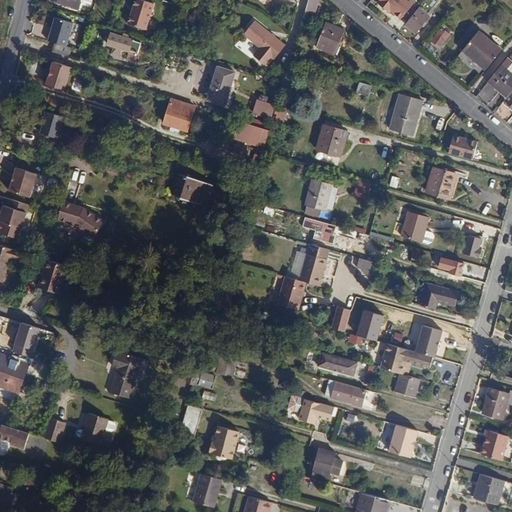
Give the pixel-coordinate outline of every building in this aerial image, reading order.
[(142,0),(137,0),(130,24),(150,30),(158,5),(142,0)] [(179,4),(165,0),(161,0),(157,14),(174,20),(179,4)] [(317,0),(307,0),(305,8),(314,11),(317,0)] [(377,0),(375,2),(383,9),(385,7),(389,9),(400,18),(414,1),(412,0),(377,0)] [(428,15),(417,7),(406,21),(416,30),(428,15)] [(253,20),(243,33),(261,46),(254,55),(266,64),(273,55),(275,56),(285,43),(253,20)] [(316,45),(332,51),(335,42),(338,43),(343,28),(325,21),(316,45)] [(441,27),(431,39),(439,46),(449,34),(441,27)] [(463,50),(473,57),(488,38),(479,31),(463,50)] [(110,33),(107,43),(114,46),(113,50),(119,52),(120,47),(128,50),(131,39),(127,38),(128,34),(123,33),(122,36),(110,33)] [(412,44),(416,48),(425,38),(419,34),(412,44)] [(488,38),(473,57),(486,68),(502,49),(488,38)] [(68,46),(52,41),(49,50),(66,56),(68,46)] [(335,42),(332,51),(337,53),(340,44),(338,43),(335,42)] [(502,62),(488,79),(508,95),(511,90),(511,56),(504,64),(502,62)] [(65,90),(73,66),(52,59),(44,83),(65,90)] [(215,66),(205,98),(223,104),(233,71),(215,66)] [(511,90),(508,95),(503,102),(511,109),(511,90)] [(399,93),(389,128),(415,136),(425,101),(399,93)] [(275,104),(257,99),(252,113),(270,119),(275,104)] [(170,104),(164,123),(186,130),(193,110),(170,104)] [(63,116),(46,110),(39,132),(56,137),(63,116)] [(238,120),(234,132),(243,134),(244,132),(259,136),(262,128),(238,120)] [(323,123),(316,148),(339,154),(346,129),(323,123)] [(480,143),(456,137),(452,155),(476,161),(480,143)] [(15,166),(8,189),(29,196),(36,172),(15,166)] [(433,166),(426,191),(448,198),(455,172),(433,166)] [(178,173),(171,193),(206,205),(213,185),(178,173)] [(312,177),(304,203),(324,209),(332,183),(312,177)] [(367,199),(372,183),(358,180),(354,195),(367,199)] [(28,204),(9,198),(7,206),(2,204),(0,211),(0,232),(15,237),(19,226),(20,226),(28,204)] [(78,205),(63,200),(57,218),(75,224),(93,236),(103,220),(84,208),(82,211),(78,207),(78,205)] [(422,214),(415,212),(406,210),(399,235),(421,241),(424,229),(427,216),(422,214)] [(424,229),(421,241),(427,242),(431,240),(433,234),(430,230),(424,229)] [(299,279),(307,281),(319,284),(329,248),(309,243),(299,279)] [(0,281),(1,282),(10,256),(17,259),(19,250),(0,244),(0,281)] [(441,256),(436,274),(458,280),(463,266),(458,264),(459,261),(441,256)] [(57,292),(66,265),(45,258),(36,286),(57,292)] [(361,258),(358,266),(369,269),(372,261),(361,258)] [(484,266),(473,263),(471,270),(482,273),(484,266)] [(299,279),(286,275),(278,303),(296,308),(298,301),(301,301),(307,281),(299,279)] [(426,282),(420,304),(434,308),(437,300),(455,305),(458,292),(426,282)] [(337,305),(331,327),(344,330),(350,309),(337,305)] [(383,314),(364,309),(357,335),(375,340),(383,314)] [(42,330),(23,324),(13,353),(32,359),(42,330)] [(442,330),(423,325),(416,351),(434,356),(442,330)] [(387,342),(380,367),(401,372),(403,373),(410,349),(387,342)] [(119,367),(111,391),(131,397),(143,358),(118,350),(113,365),(119,367)] [(322,352),(318,364),(338,369),(341,357),(322,352)] [(0,353),(0,384),(5,387),(6,388),(12,391),(22,361),(2,353),(0,354),(0,353)] [(199,367),(191,364),(188,372),(196,375),(198,369),(199,367)] [(368,366),(366,380),(373,382),(376,367),(368,366)] [(201,370),(197,383),(212,387),(216,374),(201,370)] [(196,375),(188,372),(185,381),(193,384),(194,382),(196,375)] [(403,373),(401,372),(396,390),(416,396),(421,378),(403,373)] [(344,398),(353,401),(354,398),(361,400),(363,391),(347,387),(344,398)] [(488,389),(482,413),(501,418),(507,394),(488,389)] [(305,397),(292,394),(288,408),(301,412),(305,398),(305,397)] [(305,398),(301,412),(299,419),(315,423),(319,410),(331,413),(333,406),(305,398)] [(188,403),(182,422),(179,431),(194,435),(199,419),(198,419),(198,416),(200,415),(203,407),(188,403)] [(86,429),(84,436),(83,439),(101,445),(107,429),(109,420),(110,419),(91,413),(86,429)] [(66,422),(51,417),(44,437),(59,442),(66,422)] [(109,420),(107,429),(113,431),(116,429),(117,425),(116,422),(109,420)] [(29,433),(3,424),(1,427),(0,426),(0,437),(10,441),(10,443),(25,448),(29,433)] [(418,429),(397,424),(389,449),(410,455),(418,429)] [(211,442),(209,448),(233,455),(239,431),(218,425),(213,442),(211,442)] [(484,432),(481,431),(480,436),(482,437),(478,453),(498,459),(505,435),(484,429),(484,432)] [(336,452),(321,447),(318,458),(313,457),(311,463),(316,464),(313,473),(328,478),(330,472),(339,474),(343,461),(334,459),(336,452)] [(233,455),(209,448),(208,452),(214,454),(217,459),(223,461),(227,457),(232,459),(233,455)] [(220,477),(200,472),(193,500),(212,505),(220,477)] [(313,473),(312,478),(327,482),(328,478),(313,473)] [(504,480),(481,473),(478,482),(481,483),(477,498),(497,504),(504,480)] [(0,506),(6,509),(8,504),(5,503),(11,487),(0,482),(0,506)] [(363,492),(357,511),(385,511),(389,499),(363,492)] [(267,511),(270,500),(249,494),(243,511),(267,511)]
